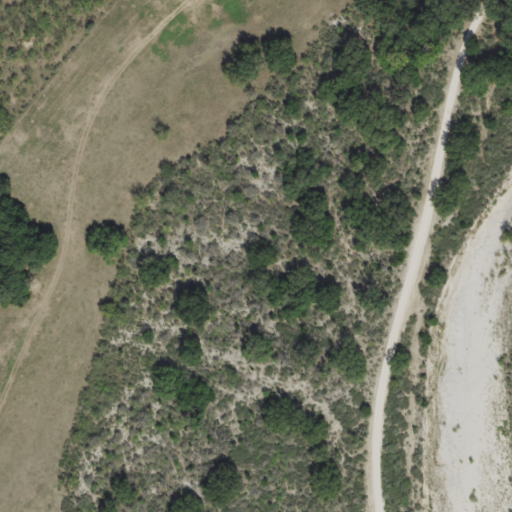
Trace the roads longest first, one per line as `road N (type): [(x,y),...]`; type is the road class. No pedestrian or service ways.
road 1 (residential): [(383,511),(376,476),(387,361),(429,236),(455,65),(494,0)]
road 2 (residential): [(402,313),(361,255),(354,118)]
